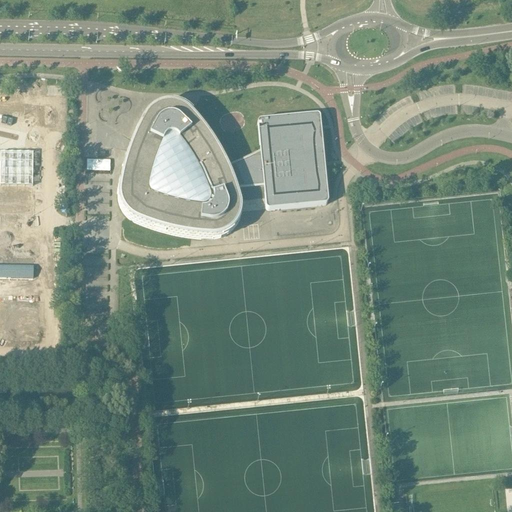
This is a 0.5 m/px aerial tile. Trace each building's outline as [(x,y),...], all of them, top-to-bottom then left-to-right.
[(240,202),(239,198),(237,194),(236,191),(263,188),(259,153),(227,168),(217,149),(205,131),(191,114),(186,110),(179,106),(173,105),(166,104),(159,106),(152,109),(147,114),(143,119),(134,136),(127,154),(121,173),(117,192),(117,198),(118,205),(121,211),(125,216),(129,221),(135,224),(153,231),(172,236),(191,239),(210,241),(217,240),(224,238),(230,234),(235,229),(238,223),(241,216),(241,209),(240,202)] [(327,202),(319,119),(318,117),(315,116),(260,121),(258,123),(257,125),(259,153),(263,188),(265,208),(266,211),(269,211),(279,211),(324,206),(326,205),(327,202)] [(33,154),(0,153),(0,185),(32,186),(33,154)] [(29,204),(29,193),(19,193),(18,203),(29,204)] [(32,279),(32,267),(0,266),(0,278),(18,279),(32,279)] [(67,419),(87,418),(86,409),(67,409),(67,419)]
